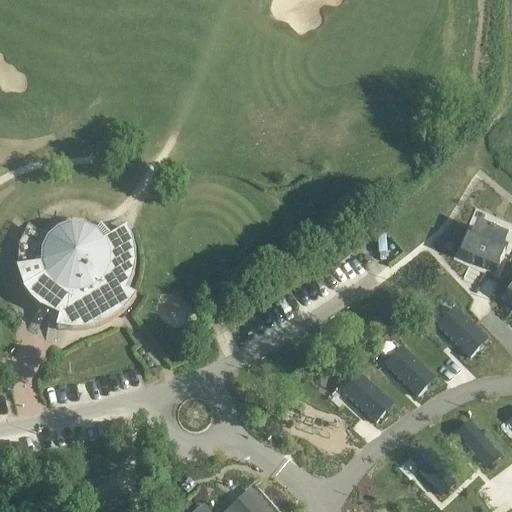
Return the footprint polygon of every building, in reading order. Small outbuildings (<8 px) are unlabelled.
[(467,240),(459,258),(471,263),(474,264),(482,267),(482,268),(484,269),(496,274),(504,256),(499,254),(505,241),(493,236),(494,234),(490,232),(489,234),(477,229),(471,242),(467,240)] [(50,277),(22,294),(23,295),(30,304),(38,312),(39,313),(40,312),(47,317),(50,318),(58,321),(55,333),(57,333),(71,335),(84,335),(98,331),(111,325),(122,317),(131,307),(135,301),(125,295),(128,290),(132,279),(134,267),(134,256),(131,244),(126,234),(125,232),(97,249),(91,242),(81,237),(70,237),(60,240),(52,248),(47,257),(47,268),(50,277)] [(238,321),(248,343),(297,321),(286,299),(238,321)] [(447,321),(439,330),(470,360),(487,342),(454,311),(445,320),(447,321)] [(395,360),(386,369),(418,399),(435,381),(402,349),(393,359),(395,360)] [(352,387),(344,396),(376,425),(393,407),(358,376),(350,386),(352,387)] [(456,435),(456,436),(486,470),(499,458),(469,424),(468,425),(469,426),(457,436),(456,435)] [(410,463),(441,497),(454,485),(422,451),(422,452),(423,453),(412,464),(410,463)] [(266,511),(250,493),(232,508),(235,511),(266,511)]
